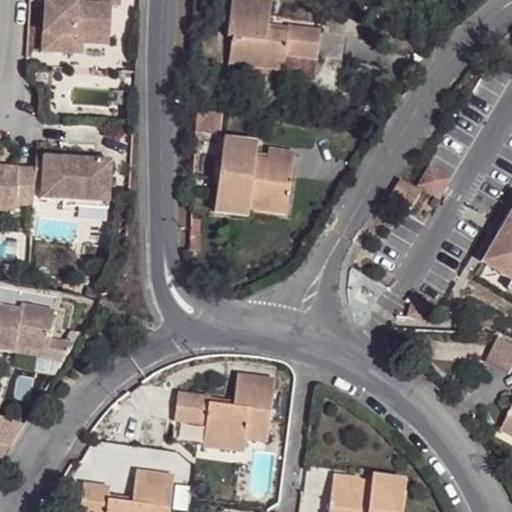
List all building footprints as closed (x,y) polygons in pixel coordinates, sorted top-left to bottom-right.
[(123,5),(123,0),(88,0),(89,3),(78,3),(48,1),(45,51),(78,52),(78,35),(113,36),(113,5),(123,5)] [(270,9),(232,4),(228,42),(232,43),(229,67),(278,72),(280,61),(316,63),(319,38),(288,34),(286,39),(267,37),(270,9)] [(112,44),(113,36),(78,35),(78,52),(85,53),(86,43),(112,44)] [(316,63),(280,61),(278,72),(314,76),(316,63)] [(215,120),(198,119),(197,136),(214,137),(215,120)] [(233,217),(249,218),(291,223),(297,192),(301,166),(269,161),(267,169),(254,168),(256,155),(224,151),(219,204),(233,208),(233,217)] [(36,167),(36,180),(48,181),(49,155),(37,155),(36,167)] [(49,155),(48,181),(47,197),(81,199),(82,193),(114,195),(115,159),(49,155)] [(15,202),(35,203),(36,180),(36,167),(0,165),(0,208),(15,209),(15,202)] [(438,202),(450,184),(431,172),(419,189),(438,202)] [(418,196),(400,186),(391,201),(409,211),(418,196)] [(113,206),(114,195),(82,193),(81,199),(81,205),(113,206)] [(248,224),(249,218),(233,217),(233,208),(219,204),(217,220),(248,224)] [(511,232),(508,240),(503,238),(487,266),(502,275),(501,277),(511,283),(511,232)] [(20,317),(0,313),(0,355),(13,358),(14,352),(47,358),(64,361),(74,344),(50,340),(54,317),(21,311),(20,317)] [(511,343),(499,336),(487,360),(510,373),(511,368),(511,343)] [(210,400),(180,396),(177,421),(207,426),(205,445),(246,451),(248,440),(270,442),(277,382),(239,377),(235,407),(211,405),(210,400)] [(511,409),(499,433),(507,437),(511,439),(511,409)] [(0,446),(9,448),(14,423),(0,420),(0,446)] [(175,439),(199,442),(201,427),(177,424),(175,439)] [(109,487),(87,484),(83,511),(169,511),(174,479),(138,474),(133,503),(109,500),(109,487)] [(357,485),(325,481),(321,511),(413,511),(417,483),(370,478),(369,487),(368,490),(356,489),(357,485)]
